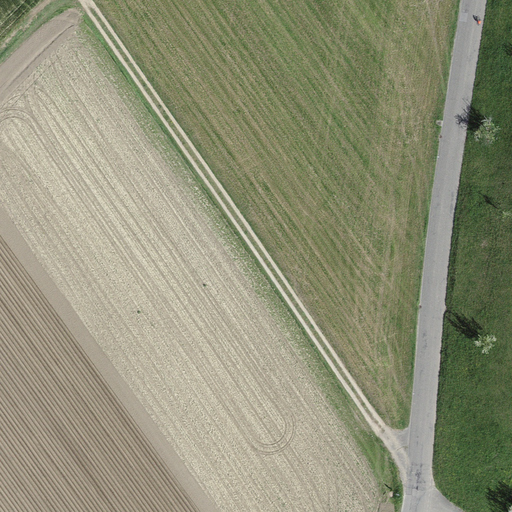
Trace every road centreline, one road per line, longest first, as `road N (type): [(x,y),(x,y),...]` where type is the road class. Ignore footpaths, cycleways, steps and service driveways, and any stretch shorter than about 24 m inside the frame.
road 1 (track): [(83,0),(416,478)]
road 2 (tertiary): [(471,0),(443,180),(413,511)]
